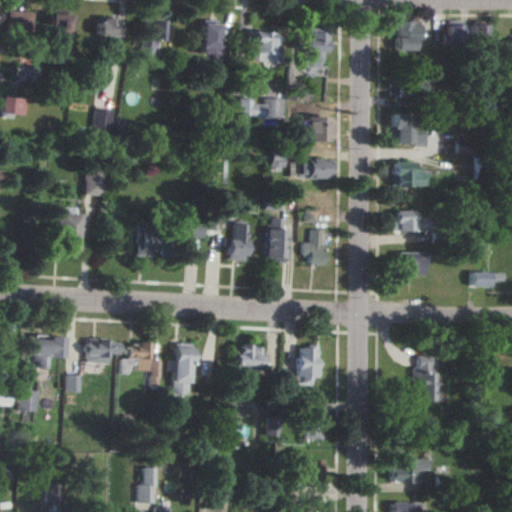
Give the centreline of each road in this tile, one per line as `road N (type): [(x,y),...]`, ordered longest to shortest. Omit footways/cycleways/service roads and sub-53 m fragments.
road 1 (residential): [(0,293),(359,314),(511,314)]
road 2 (tertiary): [(360,511),(358,0)]
